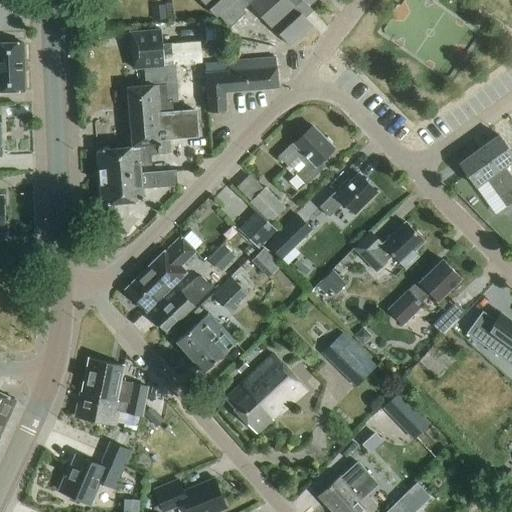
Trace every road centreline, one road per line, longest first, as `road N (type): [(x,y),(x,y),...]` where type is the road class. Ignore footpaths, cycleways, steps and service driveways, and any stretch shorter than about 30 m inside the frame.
road 1 (residential): [(286,511),(94,285)]
road 2 (residential): [(305,90),(94,285)]
road 3 (secondary): [(62,287),(51,0)]
road 4 (residential): [(511,272),(414,169)]
road 5 (secondary): [(0,491),(56,365)]
road 6 (residential): [(414,169),(334,97),(305,90)]
